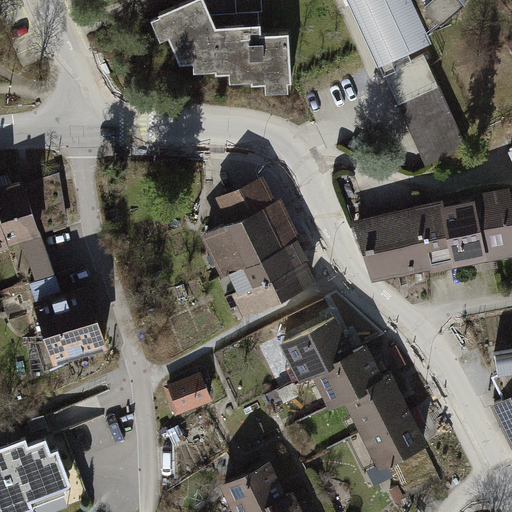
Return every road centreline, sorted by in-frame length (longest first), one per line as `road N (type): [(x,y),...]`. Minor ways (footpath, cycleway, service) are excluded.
road 1 (tertiary): [(82,130),(235,133),(280,147),(299,163),(355,271),(413,324),(445,368),(511,496)]
road 2 (track): [(355,271),(142,384)]
road 3 (residential): [(40,0),(70,64),(82,130)]
